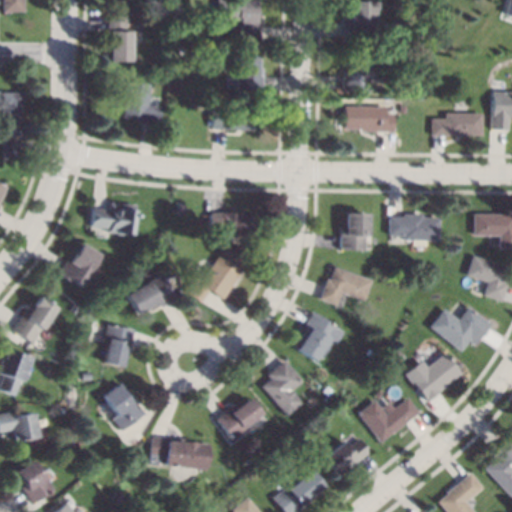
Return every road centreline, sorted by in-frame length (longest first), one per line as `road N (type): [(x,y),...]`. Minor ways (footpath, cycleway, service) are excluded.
road 1 (residential): [(67,150),(170,169),(511,171)]
road 2 (residential): [(67,0),(67,150),(27,246),(0,279)]
road 3 (residential): [(356,511),(467,422),(511,343)]
road 4 (residential): [(296,171),(289,268),(262,336),(223,353)]
road 5 (residential): [(298,0),(296,171)]
road 6 (residential): [(223,353),(188,339),(168,356),(175,378),(199,380),(223,353)]
